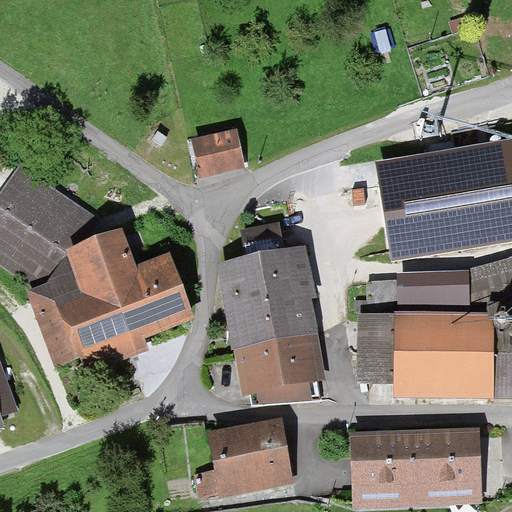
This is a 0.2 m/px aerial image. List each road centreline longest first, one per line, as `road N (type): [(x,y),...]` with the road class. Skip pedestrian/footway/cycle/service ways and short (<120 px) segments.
road 1 (unclassified): [(511,80),(256,176),(200,208)]
road 2 (residential): [(511,418),(314,409),(240,415),(183,388)]
road 3 (unclassified): [(200,208),(0,66)]
road 4 (residential): [(183,388),(0,465)]
road 5 (residential): [(200,208),(209,263),(183,388)]
road 6 (track): [(58,443),(29,373),(0,336)]
